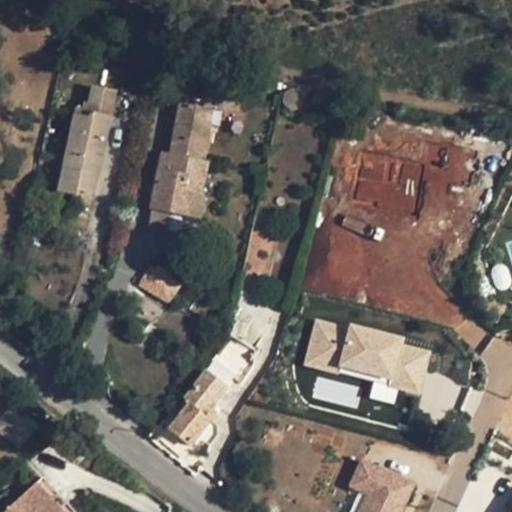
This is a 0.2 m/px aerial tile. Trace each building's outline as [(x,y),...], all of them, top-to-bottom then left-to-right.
[(74,116),(57,192),(76,196),(77,191),(94,195),(116,93),(92,87),(85,119),(74,116)] [(206,110),(180,104),(170,155),(162,154),(151,210),(170,214),(199,220),(203,198),(201,197),(207,164),(203,163),(210,124),(204,123),(206,110)] [(204,123),(210,124),(212,110),(206,110),(204,123)] [(167,232),(170,214),(151,210),(147,228),(167,232)] [(169,280),(150,269),(141,284),(140,286),(159,297),(169,280)] [(349,331),(318,322),(308,357),(374,376),(372,381),(416,394),(427,354),(399,346),(401,342),(351,327),(349,331)] [(226,388),(206,373),(186,398),(191,404),(169,430),(189,447),(210,421),(211,413),(215,404),(226,388)] [(281,393),(266,384),(257,396),(248,409),(267,420),(281,393)] [(37,428),(12,406),(0,420),(0,433),(18,449),(37,428)] [(396,511),(413,474),(353,448),(341,476),(359,484),(346,511),(396,511)] [(73,511),(43,478),(4,511),(73,511)] [(509,511),(511,509),(511,500),(503,511),(509,511)]
